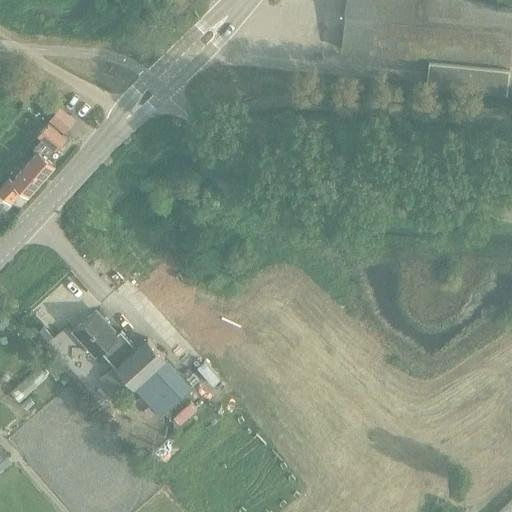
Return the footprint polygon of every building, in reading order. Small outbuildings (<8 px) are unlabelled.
[(345,0),(341,49),(369,52),(429,57),(426,84),(507,92),(511,35),(511,8),(494,7),(474,0),(473,0),(345,0)] [(60,106),(50,119),(65,133),(77,120),(60,106)] [(30,160),(13,179),(10,177),(0,188),(0,194),(11,204),(23,191),(29,196),(55,165),(47,158),(55,149),(56,150),(66,138),(48,122),(38,134),(42,138),(34,148),(31,151),(28,148),(22,154),(30,160)] [(101,349),(134,386),(161,415),(181,397),(154,367),(165,357),(148,338),(137,348),(120,330),(116,334),(94,310),(75,329),(97,353),(101,349)] [(44,325),(34,333),(43,344),(53,335),(44,325)] [(0,475),(13,463),(0,449),(0,475)] [(511,511),(511,497),(495,511),(511,511)]
